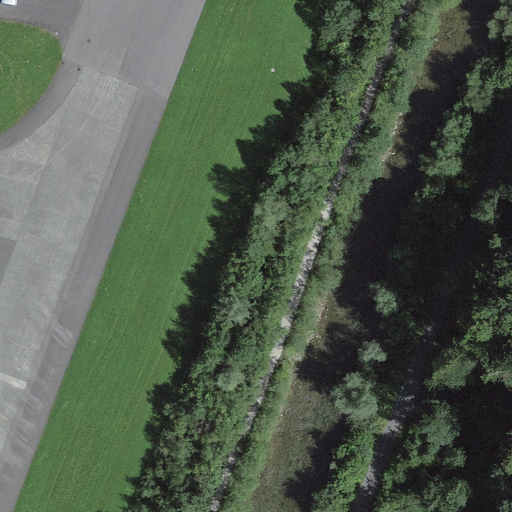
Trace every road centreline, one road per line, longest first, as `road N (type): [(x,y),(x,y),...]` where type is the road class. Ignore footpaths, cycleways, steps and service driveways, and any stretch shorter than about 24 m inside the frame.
road 1 (track): [(208,511),(406,0)]
road 2 (unclassified): [(353,511),(511,133)]
